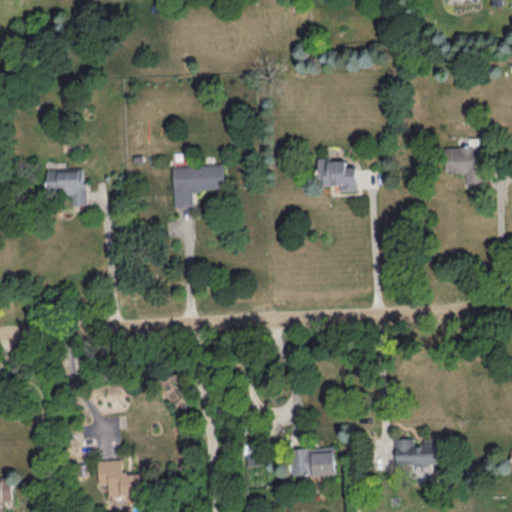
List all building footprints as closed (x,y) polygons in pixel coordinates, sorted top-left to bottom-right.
[(443,146),(444,171),(466,171),(466,182),(480,182),(479,137),(467,137),(467,145),(443,146)] [(357,166),(346,166),(346,158),(318,158),(318,172),(323,172),(323,184),(341,184),(341,189),(357,189),(357,166)] [(173,165),(175,205),(194,204),(193,189),(224,187),(223,162),(173,165)] [(47,168),(47,189),(60,189),(61,196),(71,196),(71,204),(86,203),(85,167),(47,168)] [(396,464),(440,462),(439,438),(423,438),(424,442),(413,443),(413,437),(395,437),(396,464)] [(268,462),(266,442),(245,445),(248,465),(268,462)] [(334,445),(291,447),(292,475),(335,472),(334,445)] [(141,493),(141,471),(123,472),(122,458),(98,459),(99,483),(109,483),(109,494),(141,493)] [(0,500),(11,500),(11,476),(0,475),(0,500)]
